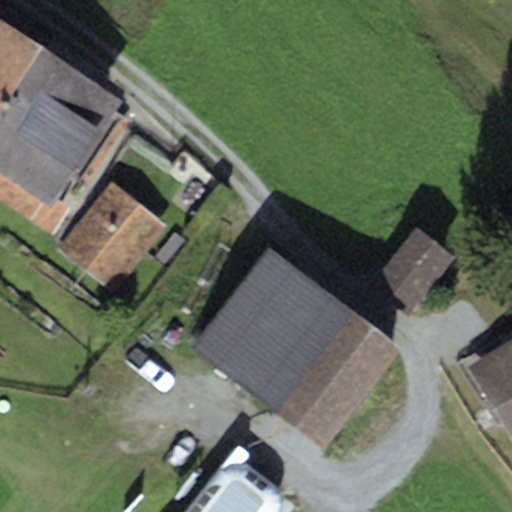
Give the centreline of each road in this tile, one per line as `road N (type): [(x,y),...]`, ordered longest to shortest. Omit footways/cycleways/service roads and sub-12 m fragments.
road 1 (residential): [(24,0),(192,134),(408,344),(425,390),(420,423),(394,473),(368,487),(329,488),(202,416)]
road 2 (track): [(420,423),(511,511)]
